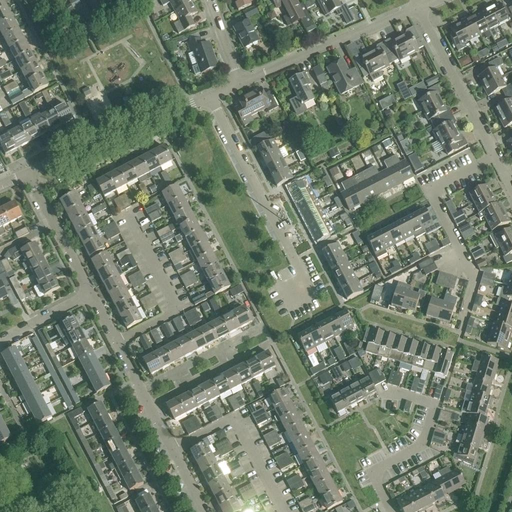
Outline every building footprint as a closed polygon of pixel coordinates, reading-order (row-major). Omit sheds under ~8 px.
[(68,0),(71,3),(70,4),(73,8),(66,11),(69,17),(76,13),(77,15),(83,10),(80,4),(81,4),(78,0),(68,0)] [(86,0),(94,14),(103,9),(97,0),(86,0)] [(163,0),(160,2),(163,8),(168,5),(170,4),(175,13),(192,4),(189,0),(176,0),(172,3),(170,0),(163,0)] [(235,0),(237,4),(235,5),(237,11),(238,13),(252,7),(251,4),(249,0),(235,0)] [(271,0),(276,9),(278,8),(282,6),(288,17),(291,23),(292,25),(301,21),(308,34),(316,30),(308,14),(306,11),(303,5),(303,4),(302,5),(298,7),(294,0),(271,0)] [(316,0),(321,9),(325,17),(329,15),(335,12),(342,8),(342,7),(341,7),(338,1),(340,0),(316,0)] [(312,1),(304,5),(307,10),(315,6),(312,1)] [(175,13),(180,22),(174,25),(179,36),(196,27),(191,17),(197,14),(192,4),(175,13)] [(489,9),(499,27),(508,22),(499,4),(489,9)] [(258,14),(255,8),(243,14),(247,20),(258,14)] [(7,9),(0,12),(0,27),(13,20),(7,9)] [(489,9),(480,14),(489,32),(492,37),(493,39),(497,37),(494,30),(499,27),(489,9)] [(470,19),(480,37),(484,34),(487,40),(492,37),(489,32),(480,14),(470,19)] [(461,23),(460,24),(470,42),(480,37),(470,19),(461,23)] [(13,20),(0,27),(0,32),(4,39),(18,31),(19,31),(13,20)] [(245,50),(259,43),(248,22),(234,29),(245,50)] [(453,34),(450,36),(452,40),(456,49),(458,53),(467,49),(464,45),(470,42),(460,24),(450,29),(453,34)] [(399,39),(409,58),(419,53),(418,51),(423,48),(413,28),(407,31),(409,35),(399,39)] [(4,39),(10,50),(25,42),(19,31),(4,39)] [(190,44),(187,45),(190,55),(193,54),(197,65),(200,75),(218,69),(209,44),(203,47),(201,40),(200,40),(198,34),(188,37),(189,41),(190,44)] [(383,44),(393,64),(398,61),(399,63),(409,58),(399,39),(391,44),(389,41),(383,44)] [(10,50),(16,61),(31,53),(25,42),(10,50)] [(370,54),(380,73),(390,68),(389,66),(393,64),(383,44),(378,46),(379,49),(370,54)] [(274,50),(270,55),(275,59),(279,54),(274,50)] [(16,61),(22,73),(37,65),(31,53),(16,61)] [(359,57),(354,59),(360,71),(364,79),(369,77),(370,78),(372,83),(375,82),(382,79),(379,74),(380,73),(370,54),(364,57),(361,56),(359,57)] [(468,57),(458,62),(462,69),(471,64),(468,57)] [(478,78),(483,88),(502,78),(497,69),(503,66),(499,59),(488,65),(491,71),(478,78)] [(341,97),(363,86),(355,70),(348,74),(343,62),(327,70),(341,97)] [(22,73),(27,84),(43,76),(37,65),(22,73)] [(324,95),(331,92),(319,67),(313,71),(324,95)] [(10,72),(0,76),(0,82),(1,84),(13,77),(10,72)] [(302,76),(289,82),(297,99),(289,103),(290,103),(297,116),(299,116),(306,113),(306,111),(304,106),(314,100),(308,87),(310,86),(307,80),(304,74),(302,76)] [(30,89),(10,100),(13,106),(49,87),(43,76),(27,84),(30,89)] [(502,91),(505,97),(511,93),(511,84),(506,88),(502,78),(483,88),(488,98),(502,91)] [(432,80),(425,83),(428,88),(435,85),(432,80)] [(16,83),(4,89),(7,95),(19,89),(16,83)] [(418,103),(423,113),(441,103),(439,97),(440,93),(437,87),(417,97),(420,102),(418,103)] [(91,95),(88,89),(82,92),(85,98),(91,95)] [(249,95),(259,114),(267,110),(269,113),(278,108),(272,97),(267,100),(261,89),(249,95)] [(407,90),(401,93),(405,101),(411,98),(407,90)] [(46,92),(41,94),(44,99),(45,101),(50,98),(46,92)] [(494,110),(499,120),(511,113),(511,93),(505,97),(508,103),(494,110)] [(241,107),(235,110),(238,115),(242,123),(245,128),(254,123),(251,118),(259,114),(249,95),(238,101),(240,106),(241,107)] [(54,105),(50,98),(45,101),(48,108),(54,105)] [(385,102),(379,105),(382,112),(386,110),(389,108),(385,102)] [(19,106),(22,113),(27,110),(24,103),(19,106)] [(430,122),(432,127),(452,116),(449,110),(445,109),(441,103),(423,113),(428,123),(430,122)] [(54,111),(62,127),(73,120),(65,105),(54,111)] [(31,117),(27,110),(22,113),(26,120),(31,117)] [(42,117),(50,132),(62,127),(54,111),(47,115),(45,111),(41,113),(43,117),(42,117)] [(389,111),(384,114),(386,119),(392,116),(389,111)] [(11,126),(5,113),(0,115),(0,118),(5,129),(11,126)] [(511,113),(499,120),(504,130),(511,125),(511,113)] [(433,132),(438,143),(457,133),(454,127),(455,123),(452,116),(432,127),(435,131),(433,132)] [(31,123),(39,138),(50,132),(42,117),(31,123)] [(289,121),(283,125),(286,130),(292,127),(289,121)] [(20,129),(28,144),(39,138),(31,123),(20,129)] [(9,135),(17,150),(28,144),(20,129),(9,135)] [(7,131),(0,134),(0,152),(0,153),(3,151),(5,156),(17,150),(9,135),(7,131)] [(253,140),(248,143),(251,149),(256,146),(271,138),(268,132),(253,140)] [(460,138),(457,133),(438,143),(443,152),(445,151),(447,157),(468,146),(464,140),(460,138)] [(176,141),(182,151),(187,148),(182,138),(176,141)] [(257,149),(262,159),(278,150),(273,141),(257,149)] [(389,141),(382,144),(385,150),(392,147),(389,141)] [(406,141),(404,141),(400,143),(404,151),(410,148),(406,141)] [(152,154),(160,169),(172,163),(164,148),(152,154)] [(336,148),(328,152),(331,160),(340,156),(336,148)] [(262,159),(267,168),(283,160),(278,150),(262,159)] [(296,154),(301,164),(305,161),(300,152),(296,154)] [(141,160),(151,180),(152,179),(150,175),(160,169),(152,154),(141,160)] [(415,155),(408,159),(415,174),(423,170),(415,155)] [(396,156),(390,160),(394,167),(403,184),(414,179),(405,161),(400,164),(396,156)] [(130,165),(138,181),(145,177),(148,182),(151,180),(141,160),(130,165)] [(267,168),(272,178),(288,170),(283,160),(267,168)] [(383,173),(391,190),(402,185),(390,160),(384,163),(388,170),(383,173)] [(119,171),(127,187),(138,181),(130,165),(119,171)] [(369,171),(381,195),(391,190),(383,173),(379,175),(375,167),(369,171)] [(336,169),(329,172),(332,178),(339,175),(336,169)] [(272,178),(277,188),(293,180),(288,170),(272,178)] [(108,177),(116,192),(127,187),(119,171),(108,177)] [(366,181),(362,184),(371,201),(381,195),(369,171),(363,174),(366,181)] [(161,175),(164,182),(169,179),(165,173),(161,175)] [(96,183),(104,199),(116,192),(108,177),(96,183)] [(332,187),(327,177),(322,180),(327,189),(332,187)] [(164,182),(168,189),(172,186),(169,179),(164,182)] [(354,179),(347,182),(351,189),(360,207),(370,201),(371,201),(362,184),(357,186),(354,179)] [(298,184),(288,189),(294,200),(311,191),(306,180),(303,182),(298,184)] [(340,195),(349,212),(360,207),(351,189),(347,182),(341,185),(345,192),(340,195)] [(89,193),(97,189),(94,184),(87,188),(89,193)] [(138,187),(142,194),(147,191),(143,185),(138,187)] [(469,195),(474,205),(493,195),(488,185),(469,195)] [(155,187),(149,189),(152,195),(157,192),(155,187)] [(162,195),(168,207),(183,199),(177,187),(162,195)] [(145,200),(150,198),(147,191),(142,194),(145,200)] [(294,200),(300,212),(318,203),(311,191),(294,200)] [(60,202),(66,214),(81,206),(75,194),(60,202)] [(474,205),(479,215),(482,214),(498,205),(493,195),(474,205)] [(119,199),(125,211),(131,208),(125,196),(119,199)] [(113,202),(120,214),(125,211),(119,199),(113,202)] [(168,207),(173,218),(189,210),(183,199),(168,207)] [(338,199),(333,201),(338,210),(343,208),(338,199)] [(445,205),(451,217),(457,214),(451,202),(445,205)] [(300,212),(305,222),(323,214),(318,203),(300,212)] [(482,214),(479,215),(477,216),(480,220),(484,218),(486,223),(505,213),(500,203),(498,205),(482,214)] [(2,210),(10,225),(17,222),(19,225),(24,222),(15,204),(2,210)] [(98,208),(100,213),(107,210),(104,205),(98,208)] [(157,205),(145,212),(148,217),(160,211),(157,205)] [(66,214),(72,225),(87,217),(81,206),(66,214)] [(94,217),(100,213),(98,208),(91,212),(94,217)] [(415,216),(425,235),(426,235),(427,237),(442,229),(441,227),(431,208),(426,211),(425,211),(415,216)] [(3,229),(10,225),(2,210),(0,211),(0,237),(6,235),(3,229)] [(176,224),(157,234),(160,240),(160,239),(172,233),(179,229),(195,221),(189,210),(173,218),(176,224)] [(462,211),(457,214),(451,217),(454,223),(465,217),(462,211)] [(157,213),(148,217),(149,219),(151,223),(160,218),(157,213)] [(510,223),(505,213),(486,223),(492,233),(510,223)] [(305,222),(311,233),(329,224),(323,214),(305,222)] [(406,221),(414,237),(415,237),(416,240),(425,235),(415,216),(406,221)] [(72,225),(78,236),(93,228),(87,217),(72,225)] [(201,232),(195,221),(179,229),(182,235),(175,239),(178,244),(201,232)] [(396,226),(405,242),(414,237),(406,221),(396,226)] [(102,230),(105,236),(112,232),(117,230),(115,224),(102,230)] [(334,234),(329,224),(311,233),(316,243),(334,234)] [(469,225),(458,231),(461,236),(472,230),(469,225)] [(386,231),(395,247),(405,242),(396,226),(386,231)] [(78,236),(84,247),(99,239),(93,228),(78,236)] [(15,234),(18,240),(29,235),(26,229),(15,234)] [(498,232),(489,237),(496,250),(499,248),(511,241),(511,229),(499,236),(498,232)] [(112,232),(105,236),(108,242),(120,235),(117,230),(112,232)] [(472,230),(461,236),(464,241),(475,236),(472,230)] [(376,236),(387,255),(385,252),(395,247),(386,231),(376,236)] [(201,232),(178,244),(185,241),(191,252),(207,243),(201,232)] [(160,239),(160,240),(163,245),(174,239),(172,234),(172,233),(160,239)] [(367,241),(377,260),(387,255),(376,236),(367,241)] [(361,237),(355,241),(358,246),(364,242),(361,237)] [(84,247),(90,259),(105,251),(99,239),(84,247)] [(447,239),(441,243),(444,249),(450,245),(447,239)] [(430,244),(435,253),(440,251),(435,241),(432,243),(430,244)] [(511,241),(499,248),(504,258),(503,259),(506,266),(511,262),(511,241)] [(191,252),(197,263),(213,255),(207,243),(191,252)] [(321,253),(326,262),(343,254),(338,244),(321,253)] [(425,247),(430,256),(435,253),(430,244),(425,247)] [(4,258),(6,260),(6,261),(11,258),(13,262),(24,257),(27,264),(41,256),(35,245),(24,251),(21,245),(8,252),(4,258)] [(181,250),(168,256),(171,262),(184,256),(181,250)] [(483,250),(471,256),(474,262),(486,256),(483,250)] [(116,257),(119,263),(131,256),(128,251),(116,257)] [(91,262),(98,274),(112,267),(113,266),(107,254),(91,262)] [(343,254),(326,263),(331,272),(348,263),(343,254)] [(413,256),(414,259),(416,263),(421,261),(417,254),(413,256)] [(184,256),(171,262),(174,267),(186,261),(189,260),(187,255),(184,256)] [(197,263),(203,274),(218,266),(213,255),(197,263)] [(25,272),(30,269),(33,275),(47,267),(41,256),(27,264),(22,266),(25,272)] [(131,256),(119,263),(122,268),(134,262),(131,256)] [(432,259),(418,266),(421,272),(423,271),(434,265),(432,259)] [(6,260),(0,263),(6,273),(6,275),(12,272),(6,261),(6,260)] [(476,264),(479,270),(487,266),(484,261),(476,264)] [(396,263),(392,265),(394,269),(396,274),(402,271),(399,266),(397,262),(396,263)] [(331,272),(337,282),(354,273),(348,263),(331,272)] [(434,265),(423,271),(426,277),(438,271),(434,265)] [(98,274),(103,285),(119,277),(113,266),(112,267),(98,274)] [(203,274),(208,285),(224,277),(218,266),(203,274)] [(33,275),(39,286),(53,278),(47,267),(33,275)] [(192,272),(180,279),(183,284),(195,278),(192,272)] [(0,276),(0,302),(8,298),(4,290),(9,287),(6,280),(9,279),(6,275),(6,273),(0,276)] [(128,279),(131,285),(143,278),(140,273),(128,279)] [(354,273),(337,282),(337,283),(341,292),(358,283),(354,273)] [(484,273),(482,279),(494,283),(496,277),(492,276),(484,273)] [(436,286),(447,289),(451,277),(439,274),(436,286)] [(103,285),(109,297),(124,288),(119,277),(103,285)] [(204,295),(192,301),(195,307),(207,300),(214,297),(230,289),(224,277),(208,285),(212,292),(205,296),(204,295)] [(451,277),(447,289),(454,291),(457,279),(451,277)] [(34,289),(33,290),(38,299),(40,299),(44,297),(45,297),(59,290),(53,278),(39,286),(34,289)] [(143,278),(131,285),(134,291),(146,284),(143,278)] [(195,278),(183,284),(186,290),(198,284),(195,278)] [(482,279),(480,285),(492,289),(494,283),(482,279)] [(12,286),(15,291),(21,288),(18,283),(12,286)] [(358,283),(341,292),(342,292),(347,302),(364,293),(359,284),(358,283)] [(233,299),(244,293),(240,287),(229,292),(233,299)] [(374,293),(371,301),(379,303),(383,289),(376,287),(375,290),(374,293)] [(499,299),(499,300),(509,303),(509,302),(510,299),(511,300),(511,288),(508,287),(507,290),(502,289),(499,299)] [(15,291),(21,303),(30,298),(27,292),(24,294),(21,288),(15,291)] [(109,297),(115,308),(130,300),(124,288),(109,297)] [(391,307),(403,311),(408,294),(396,290),(391,307)] [(408,294),(403,311),(415,314),(417,308),(421,310),(426,294),(419,292),(418,296),(408,294)] [(140,302),(143,307),(155,301),(152,295),(140,302)] [(115,308),(121,319),(136,311),(130,300),(115,308)] [(209,303),(212,309),(217,307),(214,300),(209,303)] [(501,308),(499,314),(511,318),(511,306),(504,304),(504,302),(498,300),(496,307),(501,308)] [(155,301),(143,307),(146,313),(158,306),(155,301)] [(426,318),(438,321),(443,304),(431,301),(426,318)] [(443,304),(438,321),(450,325),(453,314),(455,308),(443,304)] [(233,314),(240,330),(252,323),(244,308),(233,314)] [(190,313),(196,325),(201,322),(195,310),(190,313)] [(127,330),(142,322),(136,311),(121,319),(127,330)] [(336,317),(345,334),(354,329),(352,326),(355,325),(352,320),(350,321),(346,312),(336,317)] [(192,327),(195,334),(188,338),(196,353),(207,347),(199,332),(196,325),(190,313),(184,316),(190,328),(192,327)] [(221,320),(229,335),(240,330),(233,314),(221,320)] [(511,318),(499,314),(496,324),(511,329),(511,318)] [(71,315),(58,322),(60,326),(66,337),(70,335),(80,330),(74,318),(73,319),(71,315)] [(326,322),(335,339),(345,334),(336,317),(326,322)] [(184,331),(178,319),(172,322),(179,334),(184,331)] [(210,326),(218,341),(229,335),(221,320),(210,326)] [(317,327),(325,344),(335,339),(326,322),(317,327)] [(493,323),(490,334),(510,341),(511,333),(511,329),(496,324),(493,323)] [(173,337),(167,325),(161,328),(168,340),(173,337)] [(199,332),(207,347),(218,341),(210,326),(199,332)] [(307,332),(316,349),(325,344),(317,327),(307,332)] [(365,354),(377,357),(384,334),(367,329),(363,343),(368,345),(365,353),(365,354)] [(41,331),(38,333),(40,337),(46,348),(50,346),(44,335),(44,334),(42,330),(41,331)] [(66,337),(62,340),(66,347),(70,345),(72,349),(86,341),(80,330),(70,335),(66,337)] [(162,343),(156,331),(150,334),(156,346),(162,343)] [(307,332),(297,338),(306,354),(312,351),(316,349),(307,332)] [(384,334),(377,357),(376,362),(380,363),(382,359),(389,361),(396,338),(384,334)] [(507,351),(510,341),(490,334),(486,345),(507,351)] [(151,349),(145,337),(139,339),(145,352),(151,349)] [(32,341),(38,352),(42,350),(36,338),(32,341)] [(177,344),(185,359),(196,353),(188,338),(177,344)] [(396,338),(389,361),(400,364),(407,341),(396,338)] [(72,349),(78,360),(92,353),(86,341),(72,349)] [(407,341),(400,364),(401,365),(399,370),(410,373),(412,368),(419,345),(407,341)] [(166,349),(173,364),(185,359),(177,344),(166,349)] [(419,345),(412,368),(423,371),(430,348),(419,345)] [(50,346),(46,348),(52,359),(56,357),(61,355),(60,352),(54,355),(52,351),(50,346)] [(346,350),(349,357),(349,358),(355,355),(351,348),(346,350)] [(430,348),(423,371),(434,375),(441,352),(430,348)] [(1,356),(8,368),(22,361),(15,349),(1,356)] [(154,355),(162,370),(173,364),(166,349),(154,355)] [(38,352),(44,364),(48,362),(42,350),(38,352)] [(363,350),(357,354),(360,359),(365,356),(365,354),(365,353),(363,350)] [(441,352),(434,375),(446,379),(453,356),(441,352)] [(78,360),(85,372),(98,365),(92,353),(78,360)] [(256,360),(264,375),(276,369),(268,353),(256,360)] [(342,354),(336,357),(339,363),(345,360),(342,354)] [(142,358),(137,360),(144,374),(148,372),(151,376),(162,370),(154,355),(143,361),(142,358)] [(52,359),(58,371),(62,369),(62,368),(61,369),(56,357),(52,359)] [(474,362),(473,367),(496,375),(498,367),(496,367),(498,362),(482,357),(480,364),(474,362)] [(253,380),(253,381),(264,375),(256,360),(245,365),(253,380)] [(8,368),(14,380),(27,372),(22,361),(8,368)] [(44,364),(50,375),(54,373),(48,362),(44,364)] [(347,363),(341,366),(345,373),(351,370),(347,363)] [(85,372),(90,383),(104,376),(98,365),(85,372)] [(239,380),(242,387),(253,381),(253,380),(245,365),(234,371),(239,380)] [(473,367),(471,373),(477,374),(475,380),(474,381),(490,386),(491,385),(492,381),(494,381),(494,380),(496,375),(473,367)] [(337,368),(332,371),(335,378),(341,375),(337,368)] [(58,371),(64,384),(68,380),(62,369),(58,371)] [(374,372),(380,385),(386,382),(379,370),(374,372)] [(224,380),(230,392),(242,387),(239,380),(234,371),(223,377),(224,380)] [(14,380),(20,391),(33,384),(27,372),(14,380)] [(375,387),(380,385),(374,372),(369,375),(375,387)] [(391,372),(388,383),(387,385),(393,387),(397,374),(391,372)] [(45,382),(52,378),(57,388),(60,385),(54,373),(50,375),(44,379),(45,382)] [(328,373),(319,378),(323,387),(332,382),(328,373)] [(397,374),(393,387),(399,389),(403,376),(397,374)] [(110,388),(104,376),(90,383),(96,395),(110,388)] [(212,383),(219,398),(230,392),(224,380),(223,377),(212,383)] [(276,382),(280,389),(285,386),(281,379),(276,382)] [(358,384),(366,400),(376,394),(368,379),(358,384)] [(414,379),(410,392),(416,394),(420,381),(414,379)] [(64,384),(70,395),(74,393),(68,380),(64,384)] [(420,381),(416,394),(422,396),(426,383),(420,381)] [(467,386),(465,392),(466,392),(472,394),(488,398),(489,398),(491,391),(489,391),(490,386),(474,381),(473,386),(472,388),(467,386)] [(201,389),(208,404),(219,398),(212,383),(201,389)] [(20,391),(26,403),(40,396),(33,384),(20,391)] [(253,386),(256,393),(261,390),(257,384),(253,386)] [(348,389),(356,405),(366,400),(358,384),(348,389)] [(57,388),(62,399),(66,396),(60,385),(57,388)] [(437,386),(433,400),(439,401),(443,388),(437,386)] [(190,394),(197,410),(203,407),(205,410),(210,408),(208,404),(201,389),(190,394)] [(339,394),(347,410),(356,405),(348,389),(339,394)] [(256,393),(260,399),(264,397),(261,390),(256,393)] [(268,399),(273,407),(270,408),(272,412),(290,402),(288,399),(290,395),(287,390),(268,399)] [(447,391),(445,397),(450,398),(454,399),(455,394),(451,393),(451,392),(447,391)] [(56,392),(51,395),(55,402),(60,399),(56,392)] [(70,395),(76,406),(80,404),(74,393),(70,395)] [(178,400),(186,416),(197,410),(190,394),(178,400)] [(338,415),(347,410),(339,394),(329,399),(338,415)] [(472,394),(469,404),(487,409),(488,406),(489,407),(492,399),(489,398),(488,398),(472,394)] [(233,398),(239,410),(245,407),(239,395),(233,398)] [(26,403),(32,415),(46,408),(40,396),(26,403)] [(68,410),(72,408),(66,396),(62,399),(68,410)] [(228,401),(234,413),(239,410),(233,398),(228,401)] [(166,407),(174,422),(186,416),(178,400),(166,407)] [(275,411),(278,417),(275,418),(278,423),(295,414),(290,402),(272,412),(275,411)] [(406,402),(403,413),(409,415),(412,404),(406,402)] [(461,413),(465,414),(469,416),(469,415),(485,420),(488,413),(486,412),(487,409),(469,404),(464,402),(461,413)] [(87,412),(93,423),(107,416),(101,404),(87,412)] [(248,409),(252,416),(255,421),(266,415),(263,409),(256,413),(252,406),(248,409)] [(67,414),(76,432),(81,430),(75,417),(84,412),(81,407),(67,414)] [(211,409),(218,422),(223,419),(217,407),(211,409)] [(38,426),(52,419),(46,408),(32,415),(38,426)] [(205,412),(209,420),(212,425),(218,422),(211,409),(205,412)] [(441,412),(439,417),(450,421),(452,415),(441,412)] [(295,414),(278,423),(278,424),(281,422),(286,433),(301,424),(295,414)] [(452,415),(450,421),(457,423),(459,417),(452,414),(452,415)] [(266,415),(255,421),(258,427),(262,425),(266,423),(270,421),(266,415)] [(469,416),(466,425),(484,431),(485,428),(486,428),(489,421),(485,420),(469,415),(469,416)] [(93,423),(99,435),(113,427),(107,416),(93,423)] [(189,421),(195,433),(202,430),(195,417),(189,421)] [(439,417),(437,423),(449,427),(450,421),(439,417)] [(182,424),(188,437),(195,433),(189,421),(182,424)] [(286,433),(292,444),(307,436),(301,424),(286,433)] [(466,425),(462,436),(482,442),(485,435),(483,434),(484,431),(466,425)] [(99,435),(105,446),(119,439),(113,427),(99,435)] [(5,428),(0,430),(0,445),(11,440),(5,428)] [(76,432),(82,443),(87,441),(81,430),(76,432)] [(223,431),(215,435),(216,435),(217,437),(219,442),(226,438),(223,431)] [(275,432),(263,438),(266,444),(278,437),(275,432)] [(434,432),(433,438),(444,442),(446,436),(434,432)] [(292,444),(298,455),(313,447),(307,436),(292,444)] [(462,436),(459,446),(477,451),(478,449),(480,449),(482,442),(462,436)] [(278,437),(266,444),(269,449),(281,443),(278,437)] [(433,438),(431,444),(442,447),(444,442),(433,438)] [(105,446),(111,458),(125,450),(119,439),(105,446)] [(190,452),(196,464),(212,456),(208,448),(211,446),(207,439),(198,444),(199,448),(190,452)] [(82,443),(88,454),(92,452),(87,441),(82,443)] [(227,441),(215,447),(218,453),(228,448),(230,446),(227,441)] [(212,456),(196,464),(202,475),(218,467),(214,459),(220,456),(221,458),(233,452),(230,446),(228,448),(218,453),(212,456)] [(476,455),(477,451),(459,446),(456,456),(454,455),(453,459),(474,469),(478,455),(476,455)] [(298,455),(303,466),(319,458),(313,447),(298,455)] [(109,467),(111,472),(112,472),(131,462),(125,450),(111,458),(114,464),(109,467)] [(88,454),(94,466),(99,464),(92,452),(88,454)] [(287,454),(275,460),(278,466),(290,459),(287,454)] [(303,466),(309,477),(324,469),(319,458),(303,466)] [(290,459),(278,466),(281,472),(293,465),(290,459)] [(112,472),(111,472),(117,469),(123,481),(137,473),(131,462),(112,472)] [(227,469),(230,475),(242,469),(239,463),(227,469)] [(94,466),(100,477),(104,474),(99,464),(94,466)] [(202,475),(208,486),(224,478),(218,467),(202,475)] [(242,469),(230,475),(233,481),(245,474),(242,469)] [(309,477),(315,489),(330,480),(324,469),(309,477)] [(435,482),(443,497),(447,494),(448,496),(461,489),(461,487),(465,485),(457,470),(451,473),(448,469),(439,474),(441,479),(435,482)] [(133,476),(123,481),(129,493),(137,489),(144,485),(137,473),(133,476)] [(100,477),(106,489),(110,486),(104,474),(100,477)] [(299,476),(286,483),(289,488),(301,482),(299,476)] [(208,486),(214,497),(230,489),(224,478),(208,486)] [(315,489),(321,500),(336,492),(330,480),(315,489)] [(301,482),(289,488),(292,494),(305,488),(301,482)] [(426,488),(434,505),(438,503),(438,504),(445,501),(443,497),(435,482),(434,482),(434,483),(426,488)] [(239,492),(242,497),(254,491),(251,485),(239,492)] [(106,489),(112,500),(116,498),(110,486),(106,489)] [(416,493),(426,511),(433,508),(432,506),(434,505),(426,488),(416,493)] [(214,497),(220,509),(236,500),(230,489),(214,497)] [(254,491),(242,497),(245,503),(257,497),(254,491)] [(321,500),(327,511),(343,504),(336,492),(321,500)] [(406,498),(413,511),(424,511),(426,511),(416,493),(406,498)] [(135,503),(139,511),(146,511),(155,508),(149,496),(135,503)] [(413,511),(406,498),(397,503),(401,511),(413,511)] [(310,499),(298,505),(301,511),(318,501),(317,500),(312,503),(310,499)] [(241,511),(236,500),(220,509),(221,511),(241,511)] [(318,501),(301,511),(312,511),(316,510),(313,505),(318,502),(318,501)] [(71,511),(78,511),(81,510),(78,503),(69,507),(71,511)]
